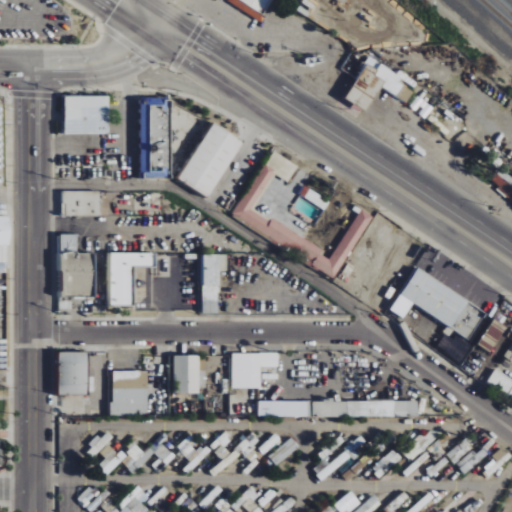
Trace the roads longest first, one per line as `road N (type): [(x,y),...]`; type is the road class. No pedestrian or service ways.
road 1 (residential): [(511,439),(468,422),(77,419),(68,511)]
road 2 (residential): [(28,326),(367,332),(511,431)]
road 3 (tertiary): [(31,68),(31,511)]
road 4 (residential): [(496,480),(66,473)]
road 5 (primary): [(185,58),(511,278)]
road 6 (primary): [(511,260),(192,46)]
road 7 (primary): [(511,244),(198,36)]
